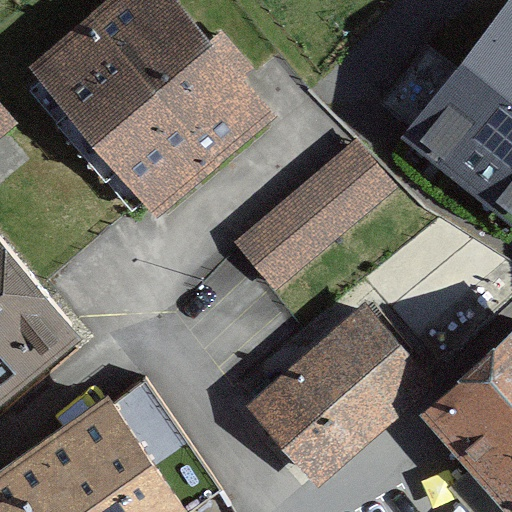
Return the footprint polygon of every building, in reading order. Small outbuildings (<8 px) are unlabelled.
[(266,128),(163,0),(108,0),(22,68),(146,223),(266,128)] [(511,0),(498,0),(394,145),(511,229),(511,0)] [(0,148),(15,136),(0,117),(0,148)] [(401,191),(356,142),(238,249),(282,297),(401,191)] [(0,411),(75,350),(0,258),(0,411)] [(421,376),(356,305),(302,354),(245,406),(310,477),(421,376)] [(511,349),(437,417),(511,500),(511,349)] [(224,511),(148,402),(0,504),(0,511),(224,511)]
